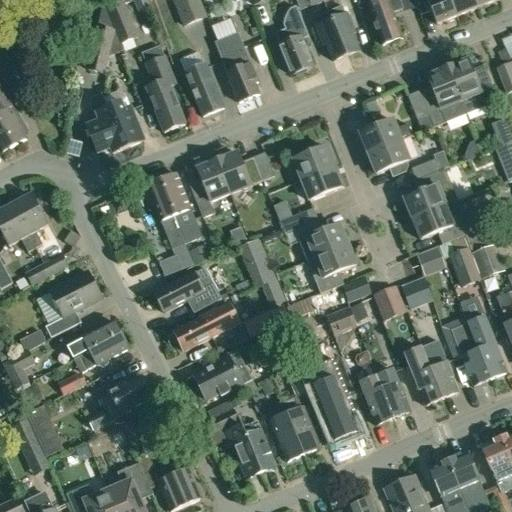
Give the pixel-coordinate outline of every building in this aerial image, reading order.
[(150,8),(147,0),(120,0),(122,5),(133,0),(138,13),(150,8)] [(172,0),(184,28),(208,18),(200,0),(172,0)] [(267,0),(249,0),(253,10),(269,4),(267,0)] [(389,0),(367,8),(371,20),(381,47),(401,40),(392,14),(401,11),(396,0),(389,0)] [(436,26),(456,18),(449,0),(414,0),(417,9),(420,17),(431,13),(436,26)] [(449,0),(456,18),(477,10),(472,0),(449,0)] [(472,0),(477,10),(497,2),(496,0),(472,0)] [(115,35),(121,49),(141,40),(125,4),(105,13),(115,35)] [(300,41),(304,39),(308,37),(297,8),(290,10),(289,12),(287,15),(286,18),(285,20),(284,23),(284,26),(286,31),(275,34),(281,48),(279,49),(290,77),(295,75),(299,77),(305,75),(306,70),(312,68),(300,41)] [(327,14),(345,58),(358,52),(351,35),(354,34),(347,18),(346,19),(341,9),(327,14)] [(345,58),(327,14),(314,20),(318,29),(316,30),(322,47),(325,46),(332,63),(345,58)] [(123,53),(121,49),(115,35),(97,31),(95,40),(101,42),(108,58),(109,59),(123,53)] [(214,45),(220,60),(226,75),(225,75),(238,105),(258,97),(253,85),(255,83),(248,66),(250,65),(238,35),(214,45)] [(109,59),(108,58),(101,42),(95,40),(87,73),(105,78),(109,59)] [(162,60),(143,67),(151,88),(144,91),(162,136),(185,126),(169,89),(173,87),(162,60)] [(455,66),(447,70),(465,116),(486,108),(481,95),(492,90),(483,67),(471,72),(468,63),(456,67),(455,66)] [(511,93),(511,63),(497,69),(507,95),(511,93)] [(205,67),(184,75),(202,119),(223,111),(205,67)] [(419,93),(428,116),(433,129),(465,116),(447,70),(438,73),(438,74),(426,79),(430,89),(419,93)] [(0,128),(12,149),(25,141),(23,139),(26,137),(27,134),(0,86),(0,128)] [(428,116),(419,93),(407,98),(417,121),(428,116)] [(123,151),(108,112),(102,96),(91,100),(89,106),(97,124),(85,129),(97,159),(113,152),(114,155),(123,151)] [(367,106),(372,119),(381,115),(376,102),(367,106)] [(124,105),(108,112),(123,151),(146,142),(133,113),(128,115),(124,105)] [(408,126),(396,131),(392,122),(374,129),(373,125),(361,130),(363,134),(359,135),(368,156),(400,143),(413,138),(408,126)] [(0,155),(12,149),(0,128),(0,155)] [(400,143),(368,156),(376,176),(388,171),(392,180),(409,173),(410,167),(400,143)] [(301,183),(334,169),(326,149),(322,150),(321,146),(309,151),(310,155),(293,162),(301,183)] [(225,159),(217,162),(230,196),(262,183),(253,160),(241,164),(238,155),(226,160),(225,159)] [(253,160),(262,183),(274,178),(264,155),(253,160)] [(416,182),(439,173),(435,161),(411,171),(416,182)] [(230,196),(217,162),(208,166),(208,167),(196,172),(200,181),(189,186),(203,220),(214,215),(210,204),(230,196)] [(342,190),(334,169),(301,183),(310,203),(342,190)] [(439,173),(416,182),(421,194),(404,201),(412,221),(456,203),(451,190),(444,171),(439,173)] [(182,234),(186,232),(196,228),(190,212),(176,176),(161,183),(182,234)] [(182,234),(161,183),(145,189),(159,224),(160,224),(164,233),(171,251),(191,244),(186,232),(182,234)] [(11,207),(35,251),(42,247),(35,234),(47,227),(38,210),(41,208),(35,196),(32,198),(31,196),(11,207)] [(465,224),(456,203),(412,221),(421,242),(437,235),(442,247),(476,233),(471,221),(465,224)] [(35,251),(11,207),(0,213),(0,233),(8,249),(21,242),(27,255),(35,251)] [(284,236),(294,232),(318,222),(313,211),(279,224),(284,236)] [(511,221),(491,230),(498,245),(511,239),(511,221)] [(307,264),(315,261),(347,247),(339,227),(322,234),(318,222),(294,232),(307,264)] [(443,261),(451,259),(469,252),(464,238),(438,248),(443,261)] [(247,263),(264,256),(258,241),(241,248),(247,263)] [(356,268),(347,247),(315,261),(307,264),(320,296),(344,286),(339,275),(356,268)] [(442,261),(438,248),(416,256),(420,268),(442,261)] [(489,250),(471,257),(482,285),(500,277),(489,250)] [(463,292),(482,285),(471,257),(469,252),(451,259),(463,292)] [(62,256),(40,268),(25,277),(31,288),(46,279),(68,268),(62,256)] [(0,262),(0,291),(12,285),(0,262)] [(193,315),(193,314),(219,301),(215,293),(217,292),(206,270),(182,282),(153,295),(157,303),(156,306),(159,313),(162,313),(163,315),(187,303),(193,315)] [(260,278),(262,283),(273,279),(271,273),(260,278)] [(63,320),(45,329),(50,340),(81,325),(75,314),(101,301),(87,274),(50,293),(63,320)] [(365,279),(342,288),(349,305),(371,296),(365,279)] [(423,280),(400,289),(409,312),(432,304),(423,280)] [(398,287),(375,297),(386,323),(409,313),(398,287)] [(511,300),(509,294),(496,299),(507,326),(506,327),(511,338),(509,339),(511,347),(511,300)] [(219,301),(193,314),(197,322),(174,334),(178,342),(175,344),(180,353),(182,351),(184,354),(211,340),(211,339),(222,333),(213,316),(224,310),(227,316),(241,308),(235,298),(221,305),(219,301)] [(245,323),(251,339),(288,324),(281,308),(245,323)] [(353,319),(349,309),(328,317),(336,336),(356,328),(353,319)] [(472,339),(489,382),(506,375),(502,365),(503,364),(485,319),(467,326),(472,339)] [(314,356),(300,320),(281,327),(295,364),(314,356)] [(68,347),(75,359),(120,338),(112,323),(81,340),(68,347)] [(29,338),(34,349),(46,344),(40,332),(29,338)] [(458,364),(462,363),(472,389),(489,382),(472,339),(465,342),(461,332),(447,338),(458,364)] [(120,338),(75,359),(83,374),(96,368),(97,367),(102,370),(108,367),(109,361),(127,352),(120,338)] [(424,408),(441,401),(425,360),(420,349),(404,356),(408,367),(412,377),(424,408)] [(27,353),(3,366),(16,391),(28,384),(22,372),(34,365),(27,353)] [(285,353),(272,359),(279,375),(292,370),(285,353)] [(425,360),(441,401),(458,394),(452,380),(441,353),(425,360)] [(200,391),(244,368),(237,355),(212,367),(213,369),(194,379),(200,391)] [(244,368),(200,391),(207,403),(225,393),(226,396),(243,387),(245,386),(248,393),(255,389),(244,368)] [(376,379),(393,421),(410,414),(398,385),(393,373),(376,379)] [(57,386),(63,398),(85,387),(79,375),(57,386)] [(393,421),(376,379),(360,386),(364,398),(376,428),(393,421)] [(108,395),(99,400),(110,422),(120,417),(120,418),(150,402),(138,380),(124,387),(123,384),(107,392),(108,395)] [(37,386),(20,395),(28,410),(45,402),(37,386)] [(347,398),(319,408),(325,422),(334,445),(356,436),(349,419),(355,417),(347,398)] [(303,410),(287,417),(303,457),(320,451),(303,410)] [(234,412),(216,421),(221,431),(238,422),(234,412)] [(101,414),(87,421),(93,431),(106,424),(101,414)] [(303,457),(287,417),(270,423),(287,464),(303,457)] [(29,420),(12,428),(35,477),(51,469),(29,420)] [(257,423),(242,429),(260,475),(273,470),(265,451),(267,449),(257,423)] [(136,426),(125,431),(133,449),(144,444),(136,426)] [(260,475),(242,429),(241,428),(224,435),(227,441),(229,444),(228,445),(229,446),(230,446),(231,445),(238,462),(239,462),(239,461),(240,461),(243,470),(244,469),(247,477),(248,480),(260,475)] [(511,436),(500,442),(511,470),(511,436)] [(511,492),(511,470),(500,442),(481,450),(499,491),(491,494),(498,511),(505,511),(508,511),(502,497),(511,492)] [(486,511),(490,510),(484,497),(467,456),(454,462),(454,461),(448,464),(469,511),(486,511)] [(184,461),(154,474),(158,484),(157,485),(168,511),(175,511),(202,500),(190,471),(189,471),(184,461)] [(469,511),(448,464),(442,466),(442,467),(429,473),(445,511),(469,511)] [(122,487),(107,493),(115,511),(143,511),(137,496),(150,490),(139,465),(117,475),(122,487)] [(428,511),(414,479),(384,492),(392,511),(428,511)] [(115,511),(107,493),(93,499),(88,487),(66,496),(72,511),(115,511)] [(0,511),(23,511),(17,499),(0,506),(0,511)] [(371,511),(367,503),(346,511),(371,511)]
